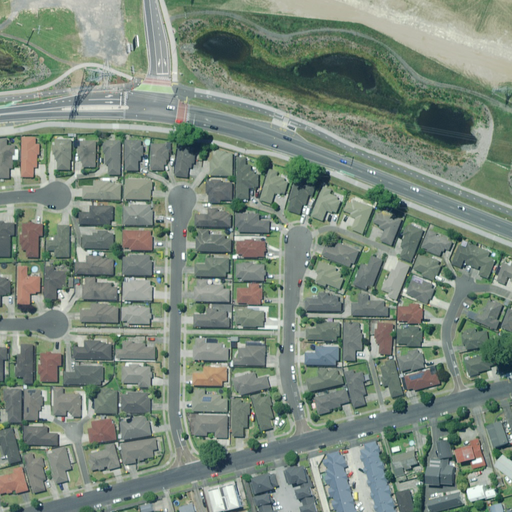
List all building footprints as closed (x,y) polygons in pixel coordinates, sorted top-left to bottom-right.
[(8,146),(8,140),(0,139),(0,178),(10,179),(10,169),(14,169),(15,146),(8,146)] [(72,170),(73,141),(59,140),(59,170),(72,170)] [(144,141),(126,140),(126,161),(127,161),(127,171),(139,171),(140,161),(143,161),(144,141)] [(97,141),(80,141),(80,163),(83,163),(83,168),(97,168),(97,141)] [(121,175),(122,142),(105,141),(105,153),(106,153),(106,164),(110,165),(109,175),(121,175)] [(167,144),(152,144),(152,171),(166,171),(166,165),(168,165),(168,159),(171,159),(171,151),(167,151),(167,144)] [(38,159),(39,147),(24,146),(22,177),(35,178),(36,159),(38,159)] [(193,148),(179,146),(175,176),(188,178),(193,148)] [(223,161),(211,161),(211,176),(223,177),(223,161)] [(252,165),(239,164),(237,201),(249,201),(250,190),(258,190),(259,174),(251,174),(252,165)] [(286,181),(287,180),(279,177),(281,172),(270,169),(259,200),(272,205),(276,194),(281,195),(280,198),(284,199),(290,183),(286,181)] [(153,181),(126,179),(125,199),(152,201),(153,181)] [(222,182),(222,180),(213,180),(213,182),(207,182),(207,194),(209,194),(209,203),(222,203),(222,201),(233,201),(233,182),(222,182)] [(111,182),(96,181),(96,188),(84,187),(84,199),(122,200),(122,185),(116,185),(116,184),(111,183),(111,182)] [(338,213),(342,201),(338,200),(339,198),(330,194),(332,190),(323,187),(311,216),(324,221),(328,211),(333,213),(334,212),(338,213)] [(306,203),(294,198),(289,212),(301,216),(306,203)] [(355,201),(354,205),(349,203),(345,211),(352,214),(351,217),(357,219),(352,230),(364,235),(374,209),(355,201)] [(153,226),(153,205),(124,205),(124,225),(153,226)] [(114,220),(114,206),(92,206),(92,213),(80,213),(80,225),(111,225),(111,220),(114,220)] [(219,209),(209,209),(209,215),(196,215),(196,227),(231,228),(231,214),(227,214),(227,213),(219,213),(219,209)] [(402,222),(378,212),(373,225),(386,230),(381,241),(392,246),(402,222)] [(260,214),(237,214),(236,229),(239,229),(239,233),(270,234),(270,220),(260,220),(260,214)] [(14,235),(14,224),(0,223),(0,257),(11,257),(12,235),(14,235)] [(424,231),(404,223),(402,230),(405,231),(403,235),(405,235),(401,246),(404,247),(400,258),(412,262),(424,231)] [(44,224),(24,224),(23,234),(21,234),(21,245),(23,245),(23,251),(28,251),(28,258),(40,258),(40,236),(44,236),(44,224)] [(70,226),(58,226),(58,236),(55,236),(55,241),(48,241),(48,251),(56,251),(56,258),(70,258),(70,226)] [(210,235),(210,230),(200,230),(199,237),(197,237),(197,252),(232,253),(232,240),(226,240),(226,236),(210,235)] [(125,231),(124,248),(130,248),(130,250),(153,251),(153,231),(125,231)] [(441,257),(443,252),(446,253),(447,250),(450,251),(454,242),(430,231),(422,248),(441,257)] [(114,250),(115,234),(109,234),(109,232),(94,232),(94,234),(94,236),(84,236),(84,249),(114,250)] [(266,241),(237,240),(237,255),(244,255),(244,257),(265,258),(266,241)] [(360,251),(339,243),(336,249),(327,245),(322,256),(351,268),(352,263),(355,264),(360,251)] [(491,252),(470,243),(468,249),(460,246),(452,265),(462,269),(465,261),(468,262),(466,265),(479,270),(481,267),(483,268),(480,275),(489,279),(497,261),(489,258),(491,252)] [(152,256),(124,255),(123,275),(152,276),(152,256)] [(116,257),(87,256),(87,263),(77,263),(77,274),(116,276),(116,257)] [(430,260),(420,256),(414,270),(424,274),(423,276),(436,281),(444,262),(431,257),(430,260)] [(383,261),(372,257),(369,266),(362,264),(354,285),(368,290),(369,286),(373,287),(383,261)] [(230,272),(230,259),(207,258),(207,265),(196,265),(196,277),(227,277),(227,272),(230,272)] [(338,268),(321,262),(317,272),(320,273),(316,283),(327,287),(328,285),(341,290),(345,279),(341,278),(342,274),(336,272),(338,268)] [(411,266),(399,262),(396,271),(393,270),(384,291),(391,293),(389,297),(397,301),(411,266)] [(266,264),(237,263),(237,278),(244,278),(243,280),(265,281),(266,264)] [(511,266),(511,267),(504,264),(499,277),(500,277),(498,282),(506,285),(509,278),(511,278),(511,280),(511,282),(511,266)] [(31,305),(31,295),(37,295),(37,293),(41,293),(41,276),(29,276),(29,267),(19,266),(19,305),(31,305)] [(58,271),(58,267),(47,267),(46,300),(57,300),(58,289),(68,290),(69,271),(58,271)] [(2,295),(8,295),(8,294),(12,294),(12,280),(8,280),(8,279),(0,278),(0,306),(2,306),(2,295)] [(97,278),(86,278),(86,285),(84,285),(83,300),(118,300),(118,288),(113,288),(113,283),(97,283),(97,278)] [(209,285),(209,280),(197,280),(197,288),(196,288),(195,301),(230,303),(231,290),(224,290),(224,285),(209,285)] [(432,300),(437,290),(433,289),(435,285),(426,281),(424,285),(411,280),(405,294),(417,298),(416,299),(429,305),(431,300),(432,300)] [(153,301),(153,281),(124,281),(124,300),(153,301)] [(262,305),(263,290),(261,290),(261,285),(250,284),(250,289),(239,289),(238,304),(262,305)] [(331,293),(319,293),(319,299),(307,298),(307,311),(342,312),(343,299),(339,299),(339,296),(331,296),(331,293)] [(373,302),(373,297),(369,297),(369,295),(360,295),(359,304),(353,303),(352,316),(389,317),(390,302),(385,302),(373,302)] [(504,307),(491,301),(484,317),(470,311),(468,318),(498,330),(501,321),(498,320),(504,307)] [(119,323),(120,307),(109,307),(109,305),(92,304),(92,311),(81,310),(81,323),(119,323)] [(411,304),(411,307),(399,307),(398,321),(409,322),(409,324),(422,325),(423,310),(421,309),(421,305),(411,304)] [(124,307),(124,322),(129,322),(129,324),(152,325),(153,314),(151,314),(151,307),(124,307)] [(207,314),(195,314),(194,328),(230,328),(231,318),(228,318),(229,308),(207,307),(207,314)] [(511,309),(510,309),(502,328),(511,331),(511,309)] [(265,310),(237,310),(236,325),(243,325),(242,327),(265,327),(265,310)] [(338,341),(339,323),(314,322),(314,330),(309,330),(308,340),(338,341)] [(362,335),(361,323),(345,323),(345,361),(356,361),(356,351),(363,351),(363,335),(362,335)] [(394,324),(376,323),(375,339),(377,339),(377,344),(381,344),(380,355),(392,355),(394,324)] [(423,327),(410,327),(410,329),(399,329),(398,344),(409,345),(408,347),(422,347),(423,327)] [(475,334),(474,329),(469,330),(469,332),(462,334),(464,345),(467,344),(468,350),(490,347),(488,332),(475,334)] [(208,339),(198,339),(198,345),(195,345),(194,360),(230,361),(230,341),(212,341),(212,343),(207,343),(208,339)] [(102,342),(86,341),(86,348),(74,348),(74,361),(81,361),(112,362),(113,344),(102,344),(102,342)] [(134,342),(124,342),(124,350),(118,350),(117,359),(156,360),(156,348),(146,348),(146,344),(134,344),(134,342)] [(34,345),(23,345),(23,355),(19,355),(19,367),(17,367),(16,378),(25,378),(25,384),(33,384),(34,345)] [(266,347),(244,346),(244,348),(239,348),(239,358),(237,358),(237,365),(265,366),(266,347)] [(9,348),(0,347),(0,381),(3,382),(4,360),(8,360),(9,348)] [(341,361),(341,347),(309,347),(309,353),(306,352),(306,365),(337,366),(337,361),(341,361)] [(423,349),(408,352),(409,355),(399,358),(402,372),(412,370),(413,371),(428,368),(423,349)] [(42,365),(40,365),(39,374),(42,374),(41,382),(58,383),(58,366),(62,366),(62,354),(42,354),(42,365)] [(496,365),(493,354),(466,361),(470,377),(480,374),(480,373),(492,370),(491,367),(496,365)] [(387,366),(381,368),(383,378),(380,379),(383,388),(390,387),(393,398),(404,395),(395,360),(386,363),(387,366)] [(145,367),(145,366),(123,365),(123,383),(139,384),(139,388),(151,388),(152,368),(145,367)] [(103,367),(77,366),(76,373),(65,373),(65,385),(103,386),(103,367)] [(228,382),(228,367),(205,367),(205,374),(195,374),(194,386),(223,386),(223,382),(228,382)] [(310,392),(345,384),(342,375),(339,376),(338,370),(330,372),(329,369),(318,372),(320,378),(308,381),(310,392)] [(355,375),(354,370),(346,372),(355,408),(367,405),(364,395),(367,394),(364,382),(366,381),(363,373),(355,375)] [(433,376),(431,370),(406,377),(409,391),(415,389),(415,391),(441,384),(439,375),(433,376)] [(258,379),(257,373),(234,379),(238,392),(240,392),(241,396),(270,388),(268,377),(258,379)] [(64,394),(64,389),(54,388),(54,407),(50,407),(50,416),(70,416),(70,417),(84,418),(84,412),(81,411),(81,395),(64,394)] [(110,389),(102,389),(102,394),(98,393),(98,399),(96,399),(95,414),(117,414),(118,391),(110,391),(110,389)] [(22,390),(5,390),(5,401),(8,401),(8,423),(22,423),(22,390)] [(41,390),(27,390),(26,420),(39,421),(39,410),(43,410),(43,396),(41,396),(41,390)] [(206,390),(194,390),(194,412),(228,412),(229,400),(223,400),(223,395),(217,395),(217,392),(206,392),(206,390)] [(351,403),(347,390),(315,398),(320,415),(331,412),(331,410),(342,407),(342,405),(351,403)] [(150,393),(130,393),(130,397),(123,396),(122,413),(150,413),(150,393)] [(263,399),(262,394),(253,397),(262,432),(273,429),(270,419),(275,418),(269,397),(263,399)] [(244,404),(244,400),(234,400),(233,437),(245,437),(245,428),(249,428),(250,413),(251,413),(251,404),(244,404)] [(228,439),(229,416),(197,415),(196,436),(209,436),(209,433),(216,433),(216,439),(228,439)] [(152,436),(149,416),(120,421),(124,440),(152,436)] [(117,440),(114,419),(93,422),(94,429),(88,429),(90,444),(117,440)] [(511,443),(505,422),(489,427),(497,448),(511,443)] [(48,428),(25,427),(25,441),(28,441),(28,445),(58,446),(59,434),(48,434),(48,428)] [(17,440),(14,429),(0,432),(0,444),(2,444),(4,456),(8,455),(10,464),(22,462),(17,440)] [(471,461),(473,469),(486,466),(484,457),(480,439),(471,441),(472,446),(458,450),(461,464),(471,461)] [(137,463),(137,462),(146,461),(145,459),(155,458),(154,451),(158,450),(156,440),(122,445),(125,465),(137,463)] [(377,446),(376,441),(366,444),(367,449),(360,451),(366,469),(364,469),(366,475),(367,475),(369,481),(368,481),(369,486),(371,486),(373,493),(371,494),(373,500),(375,499),(377,506),(375,506),(377,511),(378,511),(398,511),(397,511),(396,511),(395,507),(397,506),(395,499),(393,499),(392,495),(394,495),(391,487),(389,487),(388,483),(390,482),(388,474),(386,475),(384,470),(386,469),(384,461),(382,461),(379,452),(382,452),(380,445),(377,446)] [(453,458),(450,441),(438,443),(441,460),(453,458)] [(100,470),(100,471),(106,470),(106,468),(109,467),(109,470),(121,468),(116,444),(106,446),(107,450),(91,454),(92,460),(90,461),(92,471),(100,470)] [(72,470),(66,448),(54,451),(54,453),(49,455),(57,484),(68,481),(66,471),(72,470)] [(328,476),(325,477),(328,486),(331,485),(332,488),(329,489),(331,498),(334,497),(335,500),(332,501),(334,511),(337,510),(337,511),(356,511),(345,468),(347,468),(345,459),(342,460),(340,452),(329,455),(330,458),(324,459),(328,476)] [(418,465),(415,452),(393,458),(396,469),(395,470),(399,482),(408,480),(405,471),(413,469),(413,466),(418,465)] [(33,454),(26,456),(35,493),(46,491),(44,481),(47,481),(42,458),(35,460),(33,454)] [(511,461),(504,455),(496,466),(511,478),(511,461)] [(451,465),(451,461),(442,461),(442,463),(430,462),(428,485),(442,486),(442,484),(454,485),(456,466),(451,465)] [(310,483),(306,467),(289,471),(284,472),(287,484),(288,489),(310,483)] [(0,477),(0,490),(1,494),(8,493),(8,494),(15,493),(14,491),(17,491),(18,494),(29,491),(24,468),(14,470),(15,474),(0,477)] [(275,491),(272,475),(250,480),(254,495),(275,491)] [(229,498),(232,511),(245,508),(244,503),(241,504),(237,486),(227,489),(229,498)] [(487,492),(486,486),(470,490),(473,503),(489,498),(498,496),(497,489),(487,492)] [(318,511),(311,487),(297,491),(300,501),(303,500),(305,507),(302,508),(303,511),(318,511)] [(226,511),(229,511),(226,499),(224,490),(213,492),(217,511),(226,511)] [(415,511),(409,490),(398,493),(402,511),(415,511)] [(464,505),(460,493),(429,501),(431,511),(439,511),(457,507),(464,505)] [(275,511),(270,494),(255,498),(259,511),(275,511)]
